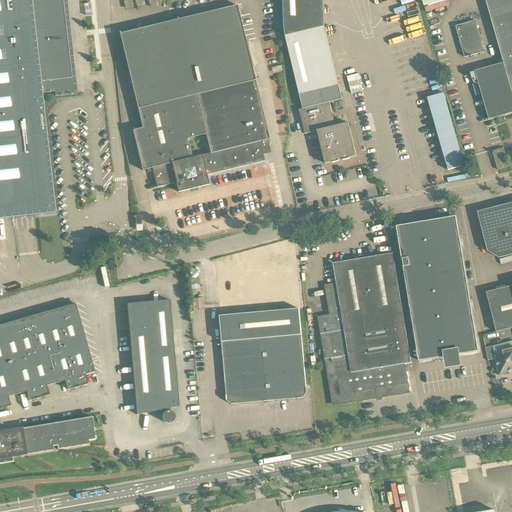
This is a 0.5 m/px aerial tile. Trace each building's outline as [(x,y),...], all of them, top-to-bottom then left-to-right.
[(0,0),(0,219),(55,214),(42,94),(55,92),(55,96),(78,94),(67,0),(0,0)] [(305,134),(317,131),(325,164),(332,163),(332,164),(339,162),(339,160),(342,159),(343,161),(350,159),(356,157),(348,124),(335,127),(329,103),(342,100),(325,27),(323,0),(282,0),(284,28),(285,37),(303,110),(300,110),(305,134)] [(511,0),(485,0),(504,63),(475,71),(489,121),(511,114),(511,0)] [(148,68),(129,73),(142,128),(133,131),(142,170),(152,168),(157,188),(176,183),(178,193),(189,190),(189,188),(197,186),(197,188),(208,186),(206,176),(264,162),(261,149),(269,147),(267,141),(269,140),(255,81),(237,6),(139,30),(148,68)] [(465,58),(484,52),(476,21),(456,27),(465,58)] [(464,165),(445,89),(428,93),(447,169),(464,165)] [(498,171),(509,167),(504,148),(492,152),(498,171)] [(499,259),(511,255),(511,201),(477,210),(479,219),(487,252),(499,259)] [(419,362),(448,357),(448,359),(456,358),(456,356),(479,352),(456,217),(397,227),(419,362)] [(333,264),(336,284),(324,286),(329,316),(318,318),(332,405),(410,392),(405,364),(411,363),(393,254),(373,257),(333,264)] [(511,328),(511,287),(487,294),(497,333),(511,328)] [(171,412),(170,412),(170,409),(179,407),(169,301),(127,305),(136,415),(163,410),(164,413),(163,414),(162,415),(162,416),(162,417),(162,418),(162,419),(162,420),(162,421),(163,422),(164,423),(165,423),(166,424),(167,424),(169,424),(170,424),(171,423),(172,422),(173,422),(174,421),(174,420),(174,419),(174,417),(174,416),(173,415),(173,414),(172,413),(171,412)] [(33,402),(36,401),(36,400),(42,398),(42,400),(45,399),(45,397),(49,396),(46,387),(65,381),(67,391),(71,390),(72,391),(75,390),(74,389),(81,387),(81,389),(84,388),(84,386),(87,385),(85,376),(94,373),(75,305),(61,308),(61,307),(58,308),(58,309),(33,316),(32,315),(29,316),(29,317),(23,319),(23,318),(20,319),(20,320),(0,325),(0,409),(3,409),(4,410),(7,410),(7,408),(10,407),(7,397),(26,392),(29,402),(33,401),(33,402)] [(299,309),(219,317),(227,401),(232,405),(303,399),(307,394),(299,309)] [(511,371),(511,349),(505,351),(505,349),(494,352),(493,346),(485,348),(488,360),(494,358),(499,376),(508,374),(507,373),(511,371)] [(0,464),(12,463),(11,455),(21,453),(22,456),(53,451),(53,447),(57,447),(57,450),(89,445),(88,441),(95,440),(94,433),(92,418),(17,430),(18,433),(13,434),(13,433),(12,433),(12,432),(11,432),(10,433),(9,433),(9,434),(9,435),(7,435),(6,433),(4,432),(0,430),(0,464)]
